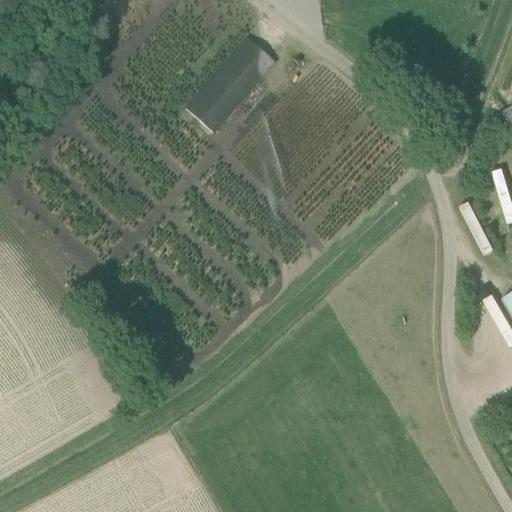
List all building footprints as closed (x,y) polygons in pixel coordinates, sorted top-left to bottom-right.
[(186,112),(195,120),(213,136),(275,65),(248,41),(186,112)] [(511,109),(501,116),(511,134),(511,109)] [(505,225),(511,223),(511,211),(501,170),(491,173),(505,225)] [(459,209),(480,257),(490,253),(468,204),(459,209)] [(511,246),(501,252),(506,261),(511,257),(511,246)] [(511,296),(500,303),(511,321),(511,296)]
